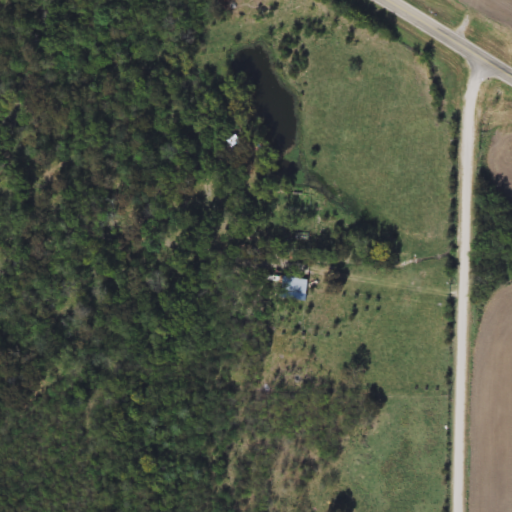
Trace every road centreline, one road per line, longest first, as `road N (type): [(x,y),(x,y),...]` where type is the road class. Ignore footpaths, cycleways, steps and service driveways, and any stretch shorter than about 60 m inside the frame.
road 1 (residential): [(442,511),(447,269)]
road 2 (residential): [(447,269),(463,108),(478,54)]
road 3 (tertiary): [(390,0),(511,74)]
